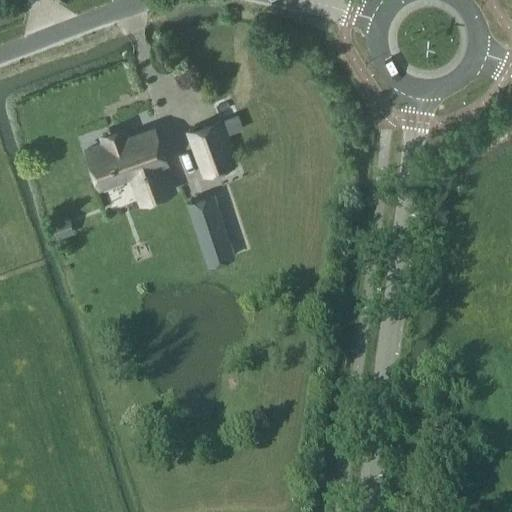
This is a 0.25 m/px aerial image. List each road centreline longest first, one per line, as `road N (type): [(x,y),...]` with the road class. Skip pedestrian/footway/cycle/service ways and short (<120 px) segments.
road 1 (tertiary): [(367,511),(425,86)]
road 2 (unclassified): [(0,58),(143,0)]
